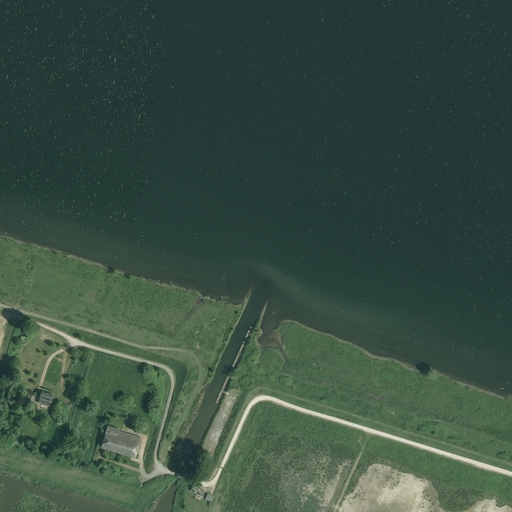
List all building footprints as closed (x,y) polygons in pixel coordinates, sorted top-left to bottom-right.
[(39,398),(38,403),(49,406),(50,402),(53,394),(41,391),(39,398)] [(28,394),(26,401),(32,403),(34,396),(28,394)] [(118,431),(118,429),(107,426),(101,448),(105,449),(131,456),(134,457),(140,437),(118,431)] [(193,485),(191,491),(202,496),(204,491),(193,485)] [(205,498),(205,499),(205,500),(211,502),(214,496),(213,496),(212,495),(210,494),(207,493),(205,498)]
